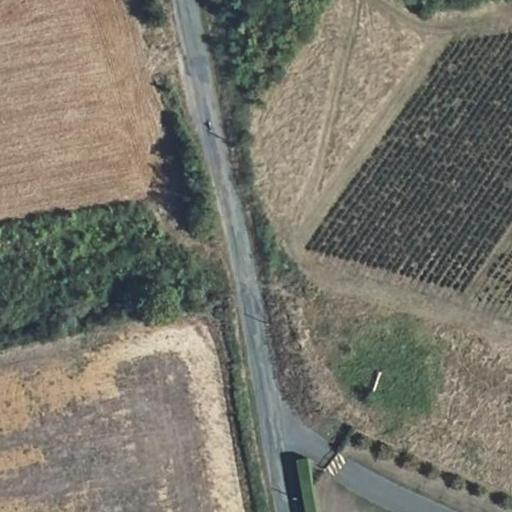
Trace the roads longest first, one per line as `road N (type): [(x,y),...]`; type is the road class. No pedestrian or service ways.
road 1 (unclassified): [(186,0),(290,511)]
road 2 (unknown): [(275,432),(433,511)]
